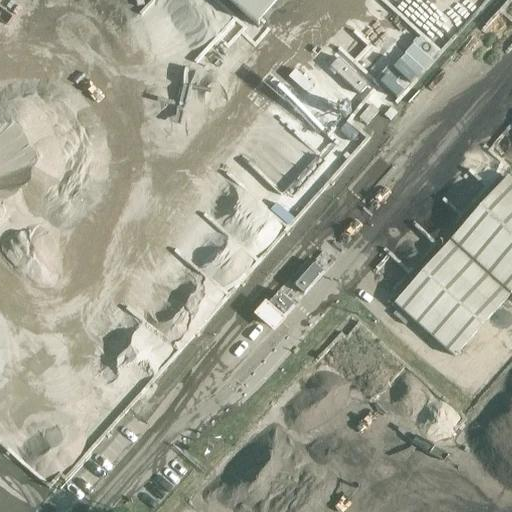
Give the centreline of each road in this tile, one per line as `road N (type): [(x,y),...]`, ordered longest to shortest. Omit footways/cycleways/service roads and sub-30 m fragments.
road 1 (unclassified): [(93,511),(266,310),(511,48)]
road 2 (unknown): [(0,210),(59,213),(157,171),(288,60),(326,0)]
